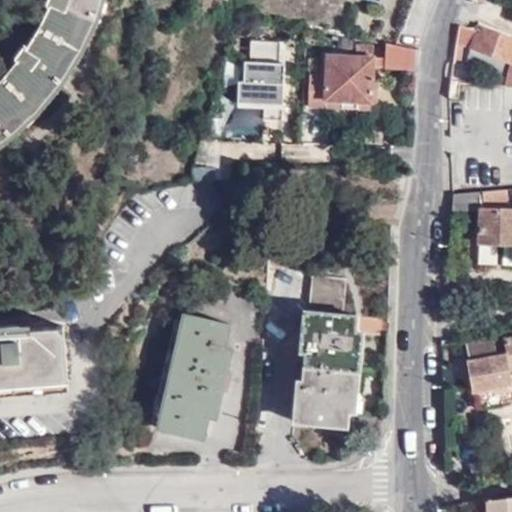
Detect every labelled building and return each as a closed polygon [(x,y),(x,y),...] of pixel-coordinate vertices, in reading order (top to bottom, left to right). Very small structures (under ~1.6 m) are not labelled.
[(99,0),(51,0),(51,1),(31,44),(23,54),(10,70),(0,81),(0,142),(5,139),(35,114),(55,90),(72,65),(85,39),(94,13),(99,0)] [(511,37),(480,25),(479,27),(475,29),(470,29),(465,30),(459,26),(457,41),(470,43),(502,54),(503,87),(511,87),(511,37)] [(348,38),(337,35),(334,47),(345,50),(348,38)] [(239,119),(286,123),(292,43),(246,39),(239,119)] [(496,72),(502,54),(470,43),(465,62),(496,72)] [(388,70),(415,70),(416,52),(389,47),(388,70)] [(373,60),(329,57),(326,101),(372,103),(373,60)] [(460,97),(461,84),(451,82),(450,97),(460,97)] [(230,130),(258,134),(260,122),(231,119),(230,130)] [(511,206),(510,206),(507,188),(454,192),(453,207),(480,208),(479,239),(511,240),(511,206)] [(342,203),(342,224),(363,225),(363,204),(342,203)] [(295,404),(294,421),(347,426),(350,394),(354,327),(355,314),(344,313),(347,276),(314,273),(311,310),(304,309),(303,325),(309,326),(300,405),(295,404)] [(159,429),(204,438),(209,417),(212,417),(218,390),(227,392),(229,385),(231,377),(223,375),(228,348),(225,347),(230,325),(185,315),(159,429)] [(0,389),(70,383),(65,329),(29,331),(29,325),(0,327),(0,389)] [(511,331),(509,332),(503,334),(507,354),(500,356),(502,366),(505,366),(510,368),(511,368),(511,331)] [(507,354),(503,334),(494,336),(498,356),(500,356),(507,354)] [(498,356),(494,336),(467,342),(470,360),(468,360),(473,390),(511,383),(511,380),(510,368),(505,366),(502,366),(500,356),(498,356)] [(70,383),(0,389),(0,394),(16,393),(70,389),(70,383)] [(447,505),(446,511),(511,511),(511,492),(458,505),(447,505)]
